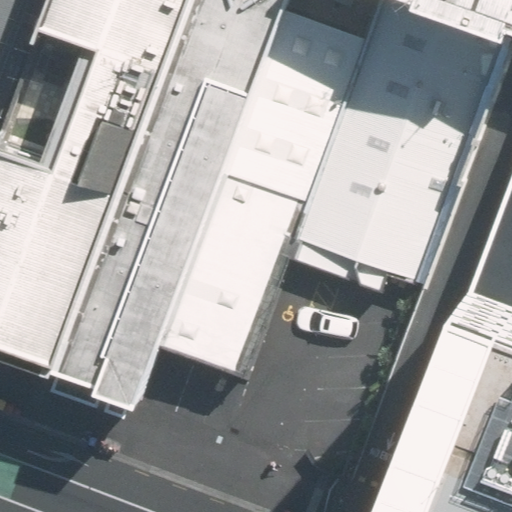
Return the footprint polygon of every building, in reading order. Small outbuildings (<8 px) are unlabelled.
[(57,0),(0,149),(0,331),(52,352),(70,323),(192,0),(57,0)] [(0,0),(0,149),(57,0),(0,0)] [(192,0),(70,323),(153,354),(161,331),(233,358),(285,220),(411,267),(472,138),(511,33),(511,26),(439,0),(378,0),(364,38),(289,9),(292,0),(192,0)] [(511,0),(439,0),(511,26),(511,0)] [(511,511),(511,282),(474,269),(396,482),(478,511),(511,511)]
